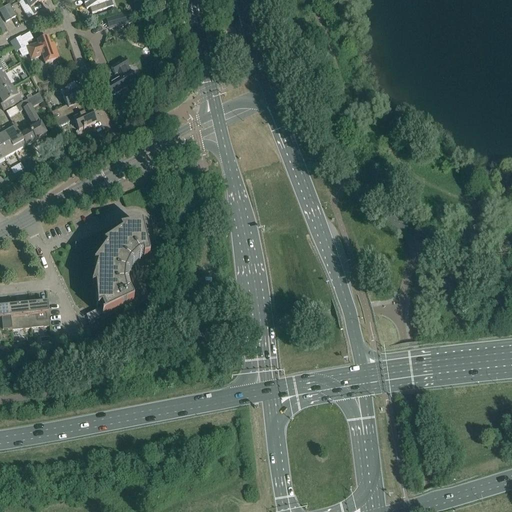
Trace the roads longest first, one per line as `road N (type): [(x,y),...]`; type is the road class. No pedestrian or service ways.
road 1 (secondary): [(362,373),(325,240),(271,97)]
road 2 (primary): [(268,390),(0,439)]
road 3 (secondary): [(225,151),(268,390)]
road 4 (tertiary): [(216,112),(70,194)]
road 5 (primary): [(511,355),(362,373)]
road 6 (secondary): [(379,511),(362,373)]
road 7 (secondary): [(268,390),(284,511)]
